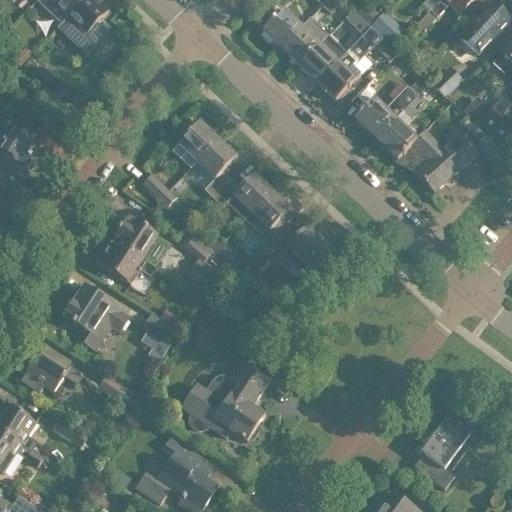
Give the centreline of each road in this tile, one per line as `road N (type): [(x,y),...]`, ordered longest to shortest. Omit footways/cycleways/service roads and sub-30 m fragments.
road 1 (residential): [(467,294),(198,33)]
road 2 (residential): [(0,306),(95,155),(198,33)]
road 3 (residential): [(291,511),(467,294)]
